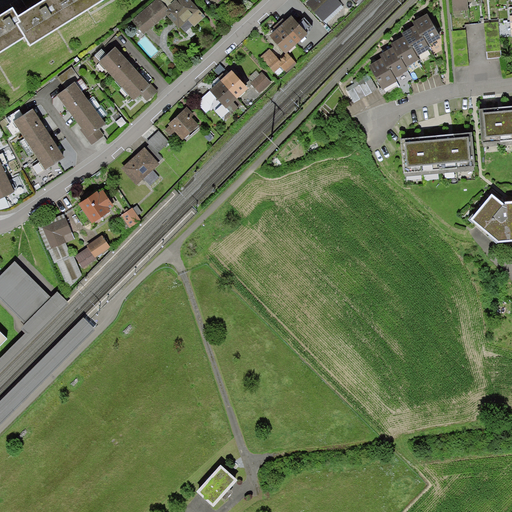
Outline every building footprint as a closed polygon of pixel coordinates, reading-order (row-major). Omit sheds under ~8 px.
[(10,5),(0,11),(0,50),(22,37),(29,46),(101,0),(37,0),(16,14),(10,5)] [(163,0),(155,0),(132,21),(143,34),(171,10),(190,31),(206,17),(190,0),(171,0),(167,4),(163,0)] [(323,21),(341,4),(336,0),(307,0),(305,2),(323,21)] [(466,0),(452,0),(453,15),(467,14),(467,2),(466,0)] [(415,25),(425,44),(438,38),(425,13),(412,20),(415,25)] [(270,35),(287,54),(308,34),(291,16),(270,35)] [(487,59),(502,58),(499,21),(484,23),(487,59)] [(403,36),(414,57),(428,50),(425,44),(415,25),(401,32),(403,36)] [(454,67),(469,66),(466,30),(452,31),(454,67)] [(392,47),(404,68),(416,61),(414,57),(403,36),(390,43),(392,47)] [(116,46),(99,61),(134,99),(150,85),(116,46)] [(383,59),(394,78),(406,70),(404,68),(392,47),(380,54),(383,59)] [(296,64),(287,54),(279,61),(270,51),(264,57),(275,70),(280,65),(287,72),(296,64)] [(383,59),(368,67),(382,90),(396,82),(394,78),(383,59)] [(436,61),(430,63),(434,75),(440,74),(436,61)] [(57,77),(65,88),(79,77),(71,67),(57,77)] [(230,70),(209,92),(231,114),(242,103),(236,96),(246,85),(230,70)] [(263,72),(251,82),(258,90),(270,80),(263,72)] [(363,78),(372,92),(377,89),(369,74),(363,78)] [(366,96),(372,92),(363,78),(357,81),(366,96)] [(75,81),(57,94),(88,136),(106,123),(75,81)] [(352,84),(360,99),(366,96),(357,81),(352,84)] [(354,102),(360,99),(352,84),(346,88),(354,102)] [(17,106),(9,95),(0,100),(0,111),(3,116),(17,106)] [(511,105),(480,108),(482,142),(511,139),(511,105)] [(33,108),(13,121),(45,169),(64,156),(33,108)] [(186,109),(167,126),(184,144),(202,126),(186,109)] [(471,132),(402,138),(405,172),(474,166),(471,132)] [(121,168),(136,185),(161,162),(146,146),(121,168)] [(0,160),(0,197),(14,191),(0,160)] [(102,188),(76,205),(91,226),(116,209),(102,188)] [(511,200),(500,201),(491,195),(470,221),(499,242),(511,240),(511,200)] [(67,218),(41,230),(55,262),(70,255),(64,241),(75,236),(67,218)] [(108,247),(102,236),(87,246),(89,248),(93,256),(108,247)] [(78,263),(93,256),(89,248),(74,255),(78,263)] [(14,262),(0,275),(0,299),(25,323),(20,328),(24,332),(27,335),(65,297),(58,290),(50,298),(14,262)] [(0,345),(8,337),(0,329),(0,345)] [(220,466),(197,492),(213,506),(235,480),(220,466)]
